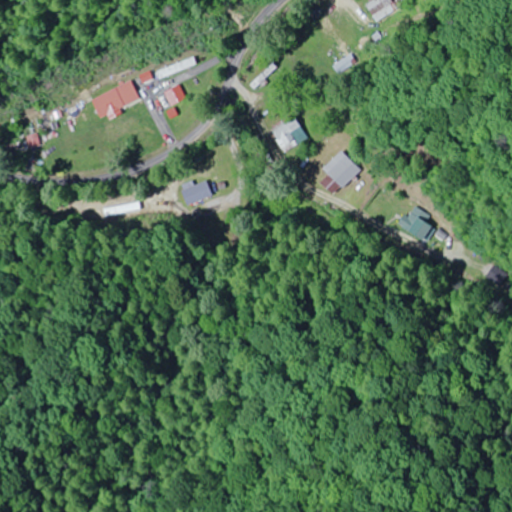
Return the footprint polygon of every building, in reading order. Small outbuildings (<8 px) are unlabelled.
[(399,0),(372,0),(373,17),(400,17),(399,0)] [(194,65),(191,59),(156,74),(159,79),(194,65)] [(137,101),(129,83),(88,101),(96,119),(137,101)] [(171,107),(185,98),(176,85),(162,94),(171,107)] [(285,154),(309,140),(295,117),(271,131),(285,154)] [(333,197),(360,171),(340,150),(321,169),(326,175),(318,182),(333,197)] [(214,195),(206,178),(183,190),(190,206),(214,195)] [(423,242),(432,227),(425,224),(430,216),(415,207),(402,230),(423,242)] [(510,275),(494,266),(488,277),(504,286),(510,275)]
